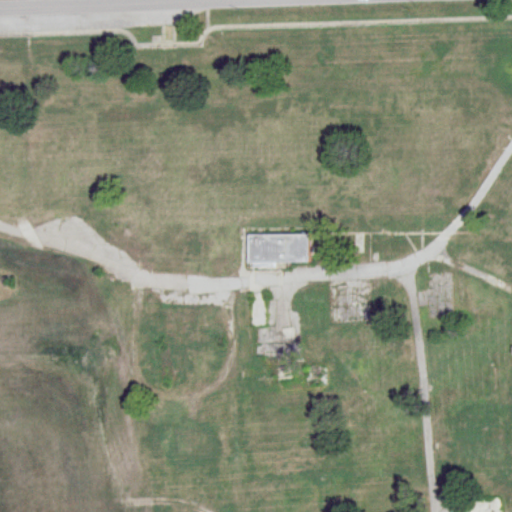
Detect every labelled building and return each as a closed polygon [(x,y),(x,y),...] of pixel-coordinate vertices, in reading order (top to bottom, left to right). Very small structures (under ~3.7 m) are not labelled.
[(139,54),(139,68),(152,68),(152,54),(139,54)] [(0,101),(14,102),(13,62),(0,62),(0,101)] [(102,146),(161,146),(161,194),(182,195),(183,146),(193,146),(193,123),(174,123),(174,118),(152,118),(152,124),(102,124),(102,146)] [(298,173),(299,144),(333,144),(334,119),(239,118),(239,144),(274,144),(274,173),(298,173)] [(473,118),(396,118),(396,133),(379,132),(379,205),(418,206),(418,195),(449,195),(450,157),(473,158),(473,118)] [(17,124),(0,124),(0,215),(17,215),(17,124)] [(83,126),(60,126),(60,163),(51,163),(51,194),(114,194),(114,162),(75,162),(75,153),(83,153),(83,126)] [(181,259),(183,227),(138,224),(137,242),(145,242),(144,257),(181,259)] [(203,273),(223,274),(224,231),(204,230),(203,273)] [(249,265),(310,265),(311,234),(249,234),(249,265)] [(226,263),(241,263),(241,240),(226,240),(226,263)] [(380,327),(380,282),(361,282),(361,327),(380,327)] [(110,290),(110,309),(127,309),(127,290),(110,290)] [(250,327),(265,327),(265,296),(250,296),(250,327)] [(178,373),(178,332),(166,332),(166,373),(178,373)] [(189,353),(189,374),(207,374),(207,353),(189,353)] [(306,365),(306,387),(328,387),(328,365),(306,365)] [(295,383),(295,367),(276,367),(276,383),(295,383)] [(174,428),(174,461),(214,461),(214,428),(174,428)] [(493,442),(454,442),(454,451),(493,451),(493,442)] [(502,511),(502,499),(461,501),(461,511),(502,511)]
